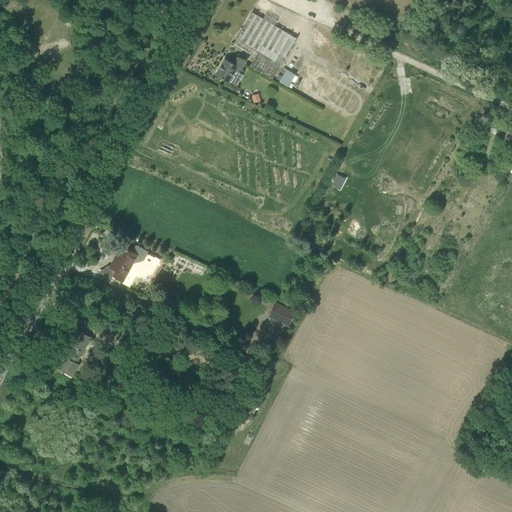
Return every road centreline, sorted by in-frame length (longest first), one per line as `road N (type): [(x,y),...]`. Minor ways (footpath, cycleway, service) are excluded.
road 1 (tertiary): [(0,370),(213,0)]
road 2 (track): [(511,109),(280,0)]
